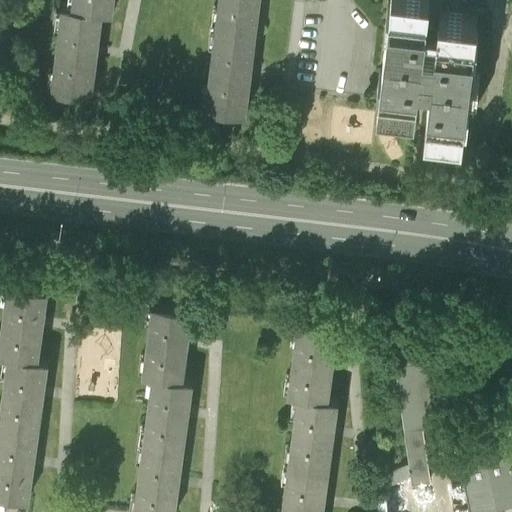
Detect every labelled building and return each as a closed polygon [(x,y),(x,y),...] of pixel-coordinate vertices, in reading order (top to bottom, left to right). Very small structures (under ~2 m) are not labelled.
[(111,10),(112,0),(71,0),(71,5),(102,9),(111,10)] [(255,28),(258,0),(217,0),(215,23),(255,28)] [(390,0),(377,103),(415,108),(419,74),(431,75),(425,129),(463,133),(477,14),(440,9),(436,41),(424,40),(428,0),(390,0)] [(91,94),(102,9),(71,5),(61,4),(51,89),(91,94)] [(245,114),(255,28),(215,23),(204,109),(245,114)] [(0,410),(0,491),(29,495),(48,357),(38,356),(47,287),(8,281),(0,337),(0,350),(8,352),(0,410)] [(133,510),(148,511),(173,511),(192,377),(182,376),(192,307),(152,301),(143,370),(152,371),(133,510)] [(281,511),(321,511),(338,397),(328,396),(337,327),(298,321),(288,390),(298,392),(281,511)] [(440,351),(395,357),(409,460),(410,467),(412,479),(431,477),(423,423),(452,418),(440,351)] [(511,420),(502,425),(507,444),(511,442),(511,420)] [(457,442),(470,511),(491,511),(491,509),(511,504),(511,463),(507,444),(502,425),(457,442)] [(410,467),(409,460),(376,473),(379,511),(387,511),(385,477),(410,467)]
